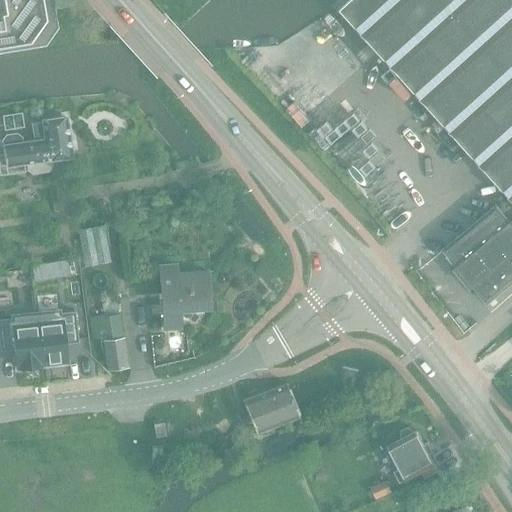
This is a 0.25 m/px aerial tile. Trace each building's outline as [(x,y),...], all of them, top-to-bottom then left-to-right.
[(0,0),(0,49),(28,45),(45,21),(42,0),(0,0)] [(511,201),(511,0),(351,0),(341,9),(511,201)] [(48,166),(47,159),(69,156),(64,118),(42,121),(45,140),(24,143),(23,137),(17,133),(6,135),(2,140),(3,145),(0,145),(0,147),(2,165),(24,162),(25,169),(29,173),(45,171),(48,166)] [(511,222),(510,220),(507,223),(494,207),(443,251),(457,267),(453,269),(470,289),(473,286),(488,303),(511,281),(511,222)] [(104,226),(78,230),(85,266),(110,261),(104,226)] [(39,264),(31,266),(33,282),(42,280),(39,264)] [(177,311),(207,309),(204,272),(174,274),(174,265),(158,266),(162,329),(179,328),(177,311)] [(60,309),(35,312),(41,364),(66,362),(64,344),(78,342),(74,312),(60,313),(60,309)] [(11,319),(0,319),(0,349),(0,351),(14,349),(16,367),(26,366),(26,369),(39,368),(39,364),(41,364),(35,312),(10,314),(11,319)] [(101,344),(102,344),(106,370),(127,367),(119,314),(88,318),(91,340),(100,339),(101,344)] [(158,340),(154,345),(154,351),(159,355),(165,354),(169,350),(169,344),(164,340),(158,340)] [(283,383),(242,400),(256,435),(297,418),(283,383)] [(168,438),(165,419),(150,422),(153,440),(168,438)] [(423,477),(436,470),(417,433),(414,435),(408,428),(401,432),(402,441),(388,448),(404,480),(420,472),(423,477)] [(152,446),(151,471),(161,471),(162,446),(152,446)] [(376,499),(390,493),(386,482),(371,488),(376,499)]
